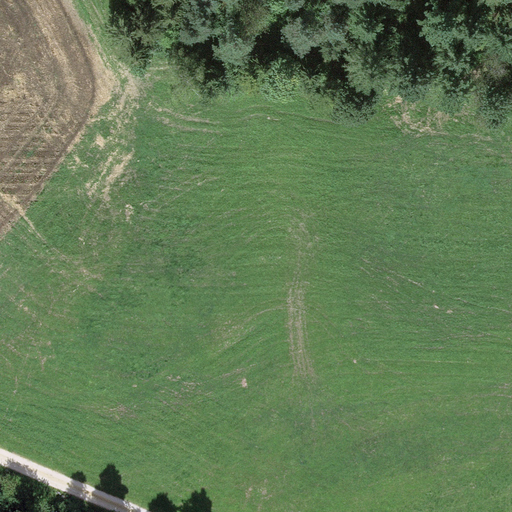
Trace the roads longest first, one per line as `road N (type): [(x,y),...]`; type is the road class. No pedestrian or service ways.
road 1 (track): [(511,35),(418,90),(391,89),(316,63),(209,54),(150,60),(96,0)]
road 2 (track): [(121,511),(0,458)]
